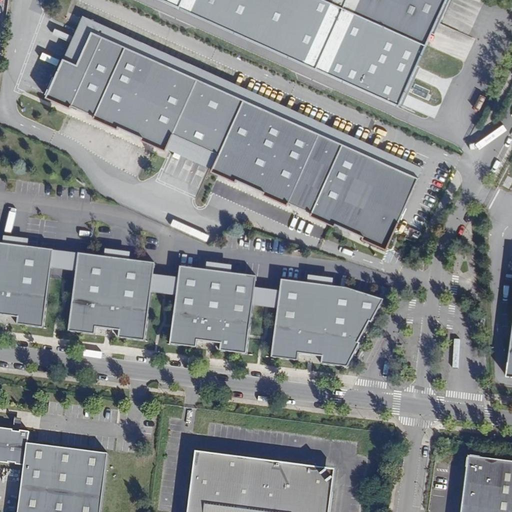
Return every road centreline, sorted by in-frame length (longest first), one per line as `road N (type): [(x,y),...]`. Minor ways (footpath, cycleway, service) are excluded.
road 1 (residential): [(420,409),(0,352)]
road 2 (residential): [(420,409),(445,239),(511,114)]
